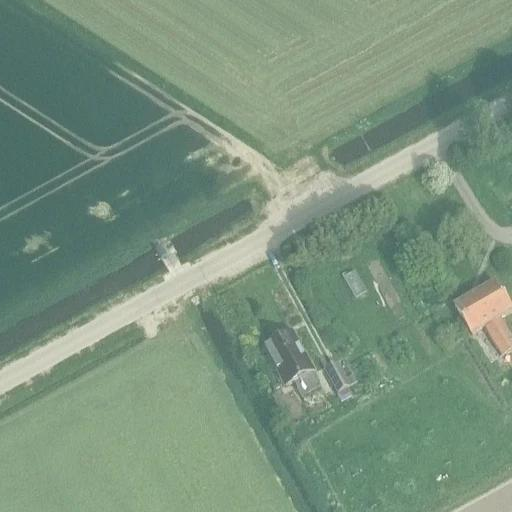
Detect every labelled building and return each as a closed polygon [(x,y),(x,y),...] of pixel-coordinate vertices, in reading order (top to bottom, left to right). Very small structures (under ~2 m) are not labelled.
[(178,235),(206,221),(196,202),(168,217),(178,235)] [(170,242),(155,250),(159,256),(161,261),(176,253),(173,248),(170,242)] [(502,359),(511,353),(511,341),(500,321),(511,313),(511,311),(496,283),(456,306),(473,337),(486,330),(502,359)] [(302,400),(321,389),(313,374),(315,374),(294,335),(267,350),(287,388),(294,384),(302,400)] [(339,394),(351,388),(339,364),(326,371),(339,394)]
